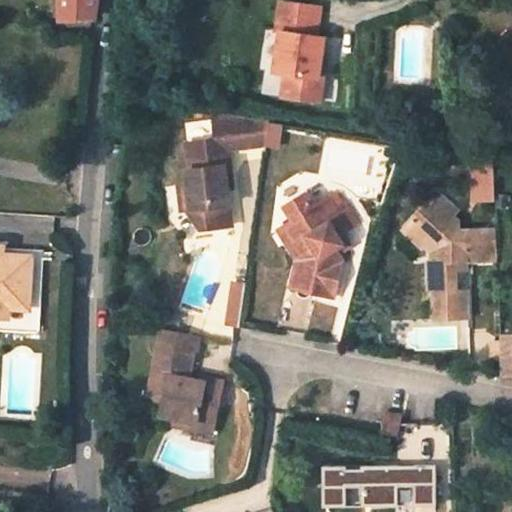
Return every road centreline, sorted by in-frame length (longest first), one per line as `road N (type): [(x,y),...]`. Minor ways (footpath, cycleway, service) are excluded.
road 1 (residential): [(85,488),(84,176),(106,0)]
road 2 (residential): [(239,350),(511,393)]
